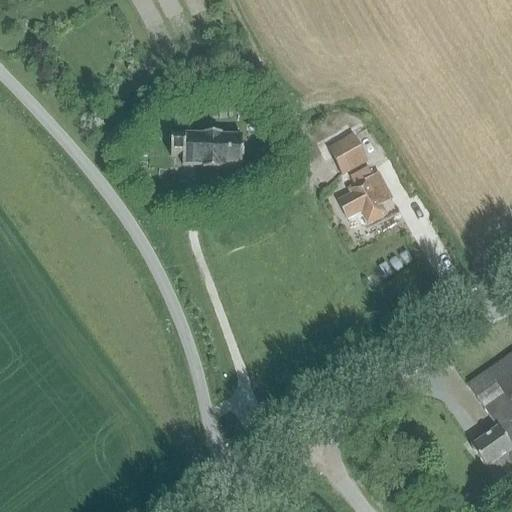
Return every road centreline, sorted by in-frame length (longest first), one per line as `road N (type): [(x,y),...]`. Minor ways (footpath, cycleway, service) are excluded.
road 1 (unclassified): [(236,484),(215,452),(189,348),(158,277),(93,176),(0,76)]
road 2 (tertiary): [(316,449),(364,398),(474,318),(511,303)]
